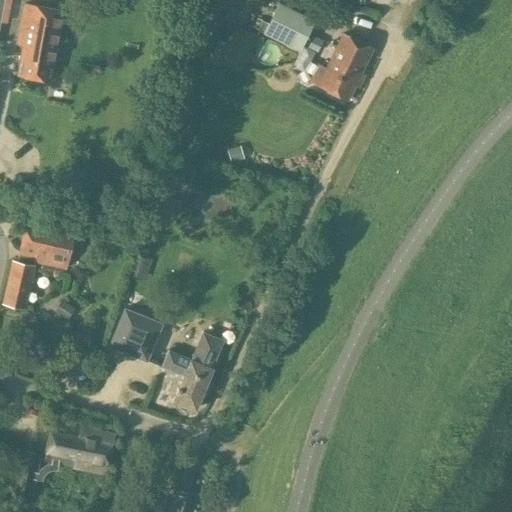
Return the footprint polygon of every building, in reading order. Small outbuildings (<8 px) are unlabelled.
[(236,11),(239,0),(214,0),(213,5),(236,11)] [(264,33),(300,51),(315,20),(279,3),(264,33)] [(62,10),(25,4),(18,43),(23,44),(18,74),(50,80),(62,10)] [(220,38),(213,59),(244,70),(257,32),(235,24),(229,41),(220,38)] [(318,86),(348,100),(373,47),(344,33),(318,86)] [(39,262),(66,268),(74,231),(27,221),(20,254),(40,258),(39,262)] [(129,237),(95,228),(91,247),(124,255),(129,237)] [(137,255),(136,276),(150,276),(151,255),(137,255)] [(34,266),(13,260),(3,301),(24,306),(34,266)] [(125,308),(109,347),(148,363),(164,325),(125,308)] [(196,408),(213,368),(224,340),(202,331),(190,359),(169,349),(162,366),(184,375),(174,399),(196,408)] [(36,472),(36,470),(16,466),(12,489),(31,493),(34,480),(42,482),(45,475),(51,471),(57,471),(59,462),(107,472),(114,434),(52,422),(45,460),(52,461),(51,464),(43,467),(38,473),(36,472)] [(16,466),(36,470),(39,454),(20,450),(16,466)] [(184,511),(191,492),(187,491),(196,461),(176,455),(168,485),(164,484),(155,511),(184,511)]
